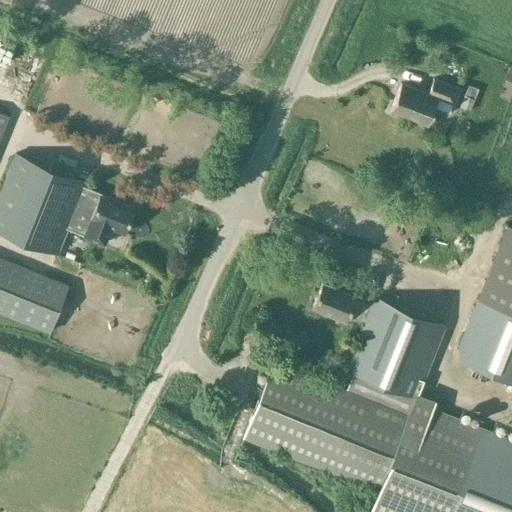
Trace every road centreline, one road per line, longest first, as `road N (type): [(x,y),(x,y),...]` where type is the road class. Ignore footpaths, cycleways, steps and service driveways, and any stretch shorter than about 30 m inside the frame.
road 1 (unclassified): [(156,411),(328,0)]
road 2 (unknown): [(156,411),(143,410),(89,511)]
